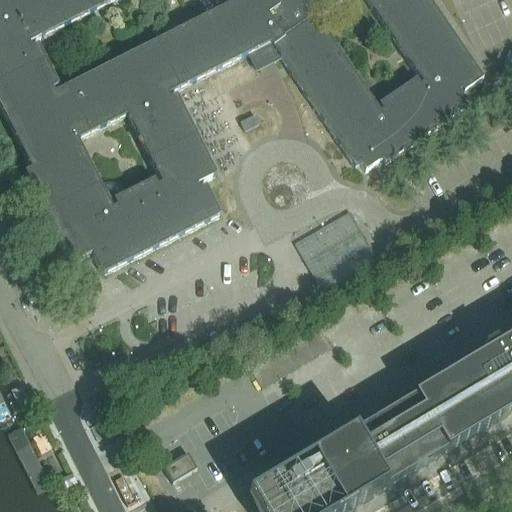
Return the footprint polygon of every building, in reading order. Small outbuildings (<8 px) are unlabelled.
[(482,85),(424,0),(0,0),(0,123),(24,172),(19,175),(68,275),(89,264),(99,285),(223,223),(206,190),(219,183),(177,100),(249,64),(263,56),(272,52),(281,66),(353,171),(359,168),(365,176),(382,165),(384,169),(468,111),(458,97),(461,95),(463,98),(482,85)] [(263,56),(249,64),(256,78),(271,71),(281,66),(272,52),(263,56)] [(244,135),(259,128),(254,118),(239,125),(244,135)] [(350,216),(295,247),(314,280),(324,299),(380,267),(363,238),(359,232),(350,216)] [(262,393),(330,351),(318,331),(250,372),(262,393)] [(339,441),(342,446),(247,503),(251,511),(354,511),(511,417),(511,343),(497,353),(494,347),(483,354),(487,359),(353,439),(350,434),(339,441)] [(0,387),(0,430),(18,422),(0,387)] [(11,395),(18,408),(28,403),(21,390),(11,395)] [(27,430),(10,437),(36,501),(53,494),(27,430)] [(187,458),(163,472),(173,488),(197,473),(187,458)] [(60,483),(67,497),(79,491),(72,477),(60,483)]
